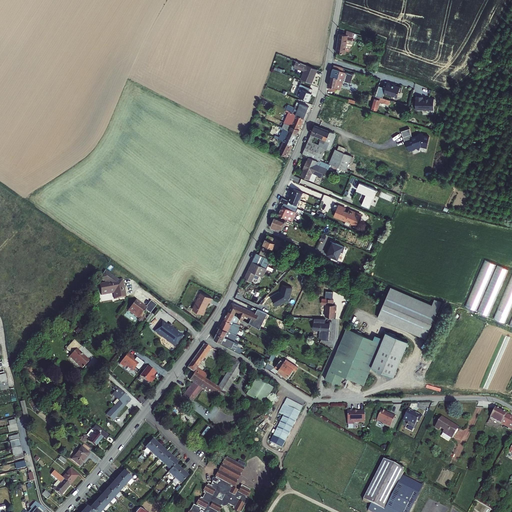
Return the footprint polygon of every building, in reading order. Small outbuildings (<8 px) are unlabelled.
[(339,33),(335,51),(344,53),(348,36),(352,37),(353,33),(346,30),(345,35),(339,33)] [(316,68),(294,59),(293,63),(308,70),(304,80),(310,83),(316,68)] [(334,68),(329,86),(336,88),(341,90),(343,80),(351,83),(353,74),(351,73),(334,68)] [(311,87),(300,83),(296,93),(309,98),(311,91),(309,90),(311,87)] [(379,85),(376,96),(380,97),(383,98),(385,92),(398,96),(399,91),(401,92),(402,87),(387,83),(386,87),(379,85)] [(355,100),(358,91),(350,89),(348,97),(355,100)] [(424,96),(417,96),(416,109),(434,110),(435,99),(424,98),(424,96)] [(380,99),(375,98),(372,108),(377,109),(379,102),(390,104),(390,103),(389,102),(389,100),(380,97),(380,99)] [(293,114),(302,118),(307,106),(297,102),(294,110),(291,109),(290,113),(293,114)] [(342,114),(336,111),(333,119),(345,124),(352,104),(346,102),(342,114)] [(293,114),(289,123),(298,127),(302,118),(293,114)] [(289,123),(285,133),(294,137),(298,127),(289,123)] [(320,149),(322,145),(330,149),(337,132),(316,124),(303,156),(310,159),(321,163),(326,152),(320,149)] [(400,129),(402,135),(410,133),(409,127),(400,129)] [(412,138),(404,140),(407,149),(414,147),(420,145),(426,146),(428,135),(422,134),(422,132),(419,132),(417,133),(417,134),(411,136),(412,138)] [(285,133),(281,142),(290,146),(294,137),(285,133)] [(281,142),(277,152),(286,156),(290,146),(281,142)] [(353,155),(337,149),(331,162),(339,165),(340,161),(349,165),(353,155)] [(304,170),(305,170),(302,177),(310,181),(315,183),(318,176),(323,179),(327,170),(322,168),(323,164),(321,163),(310,159),(309,162),(308,162),(304,170)] [(364,188),(365,185),(360,183),(357,190),(359,191),(361,187),(364,188)] [(369,209),(377,191),(365,185),(364,188),(361,187),(359,191),(367,195),(362,206),(369,209)] [(297,206),(303,193),(293,189),(288,202),(281,199),(280,203),(282,204),(288,206),(290,202),(297,206)] [(288,206),(282,204),(277,215),(292,221),(295,213),(297,213),(298,210),(288,206)] [(346,209),(335,204),(332,209),(336,211),(334,216),(345,221),(344,224),(349,227),(351,223),(356,226),(361,215),(348,210),(348,212),(345,211),(346,209)] [(288,223),(275,218),(271,229),(279,232),(280,230),(285,232),(288,223)] [(272,249),(279,253),(284,243),(267,235),(258,255),(268,259),(272,249)] [(293,237),(286,235),(284,241),(291,243),(293,237)] [(329,241),(326,255),(338,258),(341,243),(329,241)] [(268,259),(258,255),(256,254),(251,263),(265,269),(269,260),(268,259)] [(491,316),(508,269),(497,265),(498,264),(485,259),(467,306),(478,310),(478,311),(491,316)] [(265,269),(251,263),(243,280),(250,283),(254,274),(261,278),(265,269)] [(115,278),(104,270),(99,277),(105,281),(98,283),(99,293),(112,291),(113,298),(124,296),(121,279),(113,280),(115,278)] [(271,297),(276,306),(289,298),(292,287),(283,285),(281,292),(271,297)] [(394,287),(381,318),(431,338),(444,307),(394,287)] [(210,298),(198,294),(192,311),(204,316),(206,310),(204,309),(207,302),(208,303),(210,298)] [(335,297),(321,296),(321,303),(325,303),(324,316),(337,316),(338,303),(334,303),(335,297)] [(156,305),(150,301),(145,307),(135,299),(127,310),(139,319),(144,310),(149,314),(144,320),(148,323),(153,315),(150,313),(156,305)] [(258,316),(232,303),(228,311),(235,314),(234,315),(243,319),(245,315),(256,320),(258,316)] [(235,314),(228,311),(225,319),(230,322),(229,323),(240,329),(244,331),(247,327),(241,325),(243,322),(249,325),(250,323),(243,320),(243,319),(234,315),(235,314)] [(325,323),(326,319),(314,318),(314,329),(320,330),(319,338),(324,339),(329,340),(330,323),(325,323)] [(152,329),(173,344),(180,334),(159,319),(152,329)] [(230,322),(225,319),(220,328),(229,332),(236,336),(240,329),(229,323),(230,322)] [(217,325),(211,338),(213,339),(219,327),(217,325)] [(229,332),(220,328),(217,333),(232,341),(234,337),(228,334),(229,332)] [(385,335),(381,344),(347,329),(326,379),(339,385),(343,376),(364,384),(370,370),(393,379),(407,344),(385,335)] [(232,341),(217,333),(214,339),(235,350),(238,344),(232,341)] [(71,341),(64,348),(70,353),(67,356),(81,368),(87,361),(74,349),(77,346),(71,341)] [(279,350),(275,348),(271,356),(274,358),(277,353),(278,353),(279,350)] [(207,352),(201,349),(186,372),(193,377),(188,385),(191,387),(167,420),(196,442),(210,423),(190,408),(202,394),(218,403),(239,371),(233,364),(226,361),(223,368),(228,371),(215,392),(202,384),(204,379),(198,375),(198,370),(196,369),(207,352)] [(133,356),(128,352),(119,364),(124,367),(126,365),(133,370),(140,361),(135,357),(135,358),(132,356),(133,356)] [(279,372),(288,377),(293,370),(295,371),(297,367),(286,360),(284,362),(281,360),(276,368),(279,370),(279,372)] [(147,365),(139,375),(147,381),(149,379),(151,381),(154,377),(152,375),(155,372),(147,365)] [(243,396),(248,399),(259,384),(253,380),(243,396)] [(268,389),(259,384),(248,399),(258,405),(268,389)] [(116,388),(113,385),(111,388),(114,391),(111,394),(119,401),(111,411),(110,410),(106,414),(112,420),(117,415),(115,414),(129,398),(117,388),(116,388)] [(300,409),(283,401),(276,415),(281,417),(268,443),(279,449),(300,409)] [(406,409),(401,420),(405,422),(404,424),(411,428),(415,420),(417,421),(420,416),(417,415),(418,414),(413,412),(412,413),(410,412),(411,411),(406,409)] [(351,412),(351,411),(344,411),(344,425),(350,425),(350,423),(361,423),(361,411),(353,411),(353,412),(351,412)] [(392,417),(386,414),(385,415),(383,414),(383,413),(378,411),(374,421),(387,428),(392,417)] [(511,419),(496,411),(491,421),(511,431),(511,419)] [(459,429),(443,418),(437,428),(440,430),(442,428),(445,431),(444,433),(442,436),(449,441),(452,438),(452,439),(459,429)] [(98,426),(87,440),(94,446),(102,436),(105,438),(109,434),(98,426)] [(89,449),(83,444),(72,458),(79,464),(88,452),(87,452),(89,449)] [(151,457),(158,449),(151,444),(144,451),(151,457)] [(157,462),(164,455),(158,449),(151,457),(157,462)] [(164,468),(171,461),(164,455),(157,462),(164,468)] [(230,490),(229,489),(227,493),(222,490),(224,487),(223,486),(234,465),(241,468),(241,467),(242,466),(241,465),(237,463),(235,463),(234,463),(234,464),(223,459),(222,461),(221,460),(218,466),(220,466),(219,467),(218,467),(215,472),(216,473),(215,474),(214,473),(212,479),(213,479),(212,481),(211,480),(210,480),(209,481),(208,483),(209,484),(210,485),(209,487),(210,487),(209,489),(205,487),(205,488),(203,488),(201,493),(202,494),(201,495),(203,496),(200,501),(199,500),(198,502),(196,501),(194,507),(195,507),(194,509),(200,511),(217,511),(219,510),(218,509),(219,508),(217,507),(218,505),(222,504),(230,509),(230,510),(231,511),(230,511),(239,511),(242,506),(244,505),(246,502),(245,500),(242,499),(243,498),(244,498),(247,493),(245,493),(246,491),(238,487),(235,492),(230,490)] [(402,471),(380,460),(361,501),(369,505),(366,511),(368,511),(407,511),(420,486),(399,476),(402,471)] [(170,474),(175,469),(177,466),(171,461),(164,468),(170,474)] [(230,490),(241,468),(234,465),(223,486),(224,487),(222,490),(227,493),(229,489),(230,490)] [(61,476),(69,483),(77,474),(68,467),(61,476)] [(60,494),(69,483),(61,476),(51,468),(47,472),(55,478),(52,482),(53,484),(51,487),(60,494)] [(175,482),(181,474),(175,469),(170,474),(168,476),(175,482)] [(123,474),(117,481),(125,488),(131,482),(123,474)] [(181,487),(187,480),(181,474),(175,482),(181,487)] [(117,481),(111,487),(120,494),(125,488),(117,481)] [(111,487),(105,493),(114,501),(120,494),(111,487)] [(43,488),(39,492),(46,497),(49,493),(43,488)] [(105,493),(100,499),(108,507),(114,501),(105,493)] [(29,511),(40,511),(41,511),(39,510),(43,506),(34,498),(28,504),(29,505),(26,509),(29,511)] [(100,499),(94,506),(100,511),(103,511),(108,507),(100,499)]
